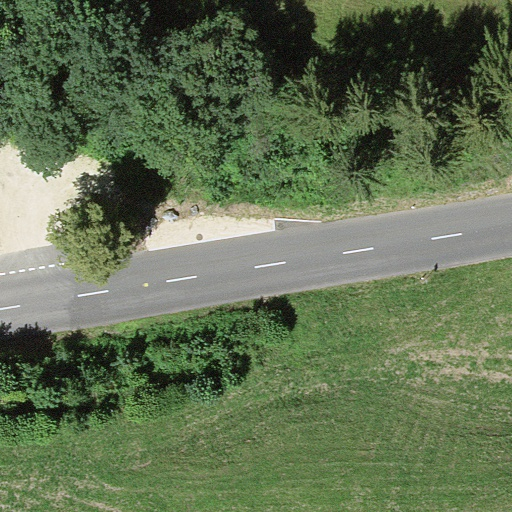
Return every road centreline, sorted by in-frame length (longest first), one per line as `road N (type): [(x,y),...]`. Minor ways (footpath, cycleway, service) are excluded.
road 1 (tertiary): [(511,225),(0,310)]
road 2 (track): [(106,295),(0,183)]
